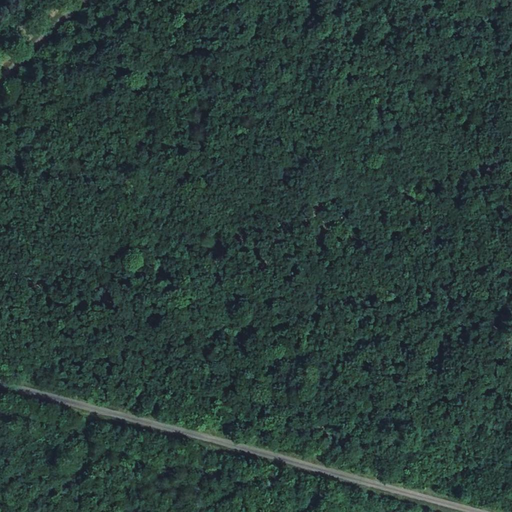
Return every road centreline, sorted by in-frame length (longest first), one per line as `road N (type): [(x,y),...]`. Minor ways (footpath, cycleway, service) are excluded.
road 1 (track): [(473,511),(0,380)]
road 2 (track): [(0,89),(92,0)]
